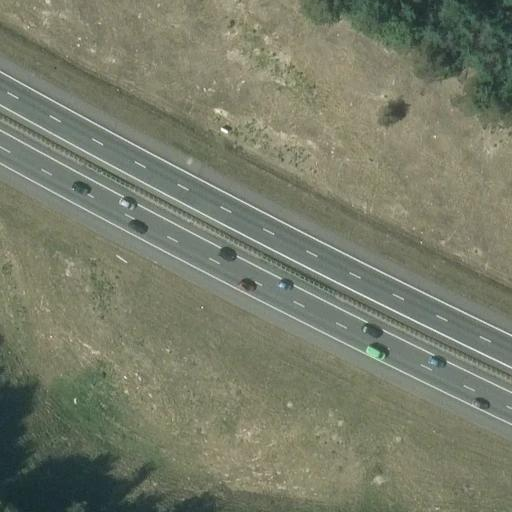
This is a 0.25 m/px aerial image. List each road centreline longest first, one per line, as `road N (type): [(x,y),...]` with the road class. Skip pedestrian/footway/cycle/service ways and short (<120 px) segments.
road 1 (motorway): [(0,151),(511,415)]
road 2 (motorway): [(511,352),(0,89)]
